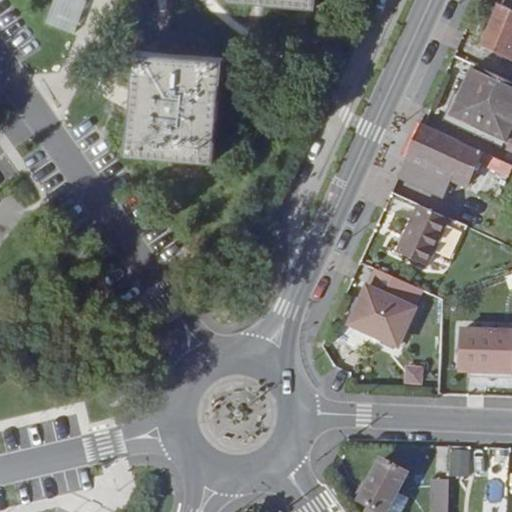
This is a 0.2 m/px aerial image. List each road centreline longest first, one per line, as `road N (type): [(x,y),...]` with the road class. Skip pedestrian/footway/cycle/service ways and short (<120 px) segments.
road 1 (tertiary): [(268,362),(432,0)]
road 2 (residential): [(201,367),(169,296),(38,112)]
road 3 (residential): [(300,413),(511,423)]
road 4 (residential): [(177,427),(0,471)]
road 5 (residential): [(38,112),(73,80),(103,0)]
